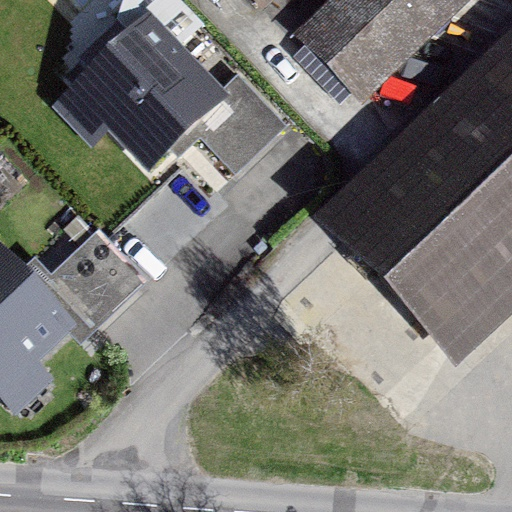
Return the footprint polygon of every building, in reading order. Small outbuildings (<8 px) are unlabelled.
[(255,0),(261,6),(267,0),(329,0),(341,11),(352,0),(255,0)] [(320,0),(282,0),(273,9),(298,36),(328,8),(320,0)] [(458,0),(352,0),(341,11),(314,37),(365,90),(458,0)] [(147,31),(81,93),(151,166),(190,128),(236,175),(283,130),(237,83),(216,103),(147,31)] [(511,274),(511,83),(345,241),(441,342),(511,274)] [(144,285),(99,237),(51,282),(96,330),(144,285)] [(0,387),(63,328),(0,261),(0,387)]
